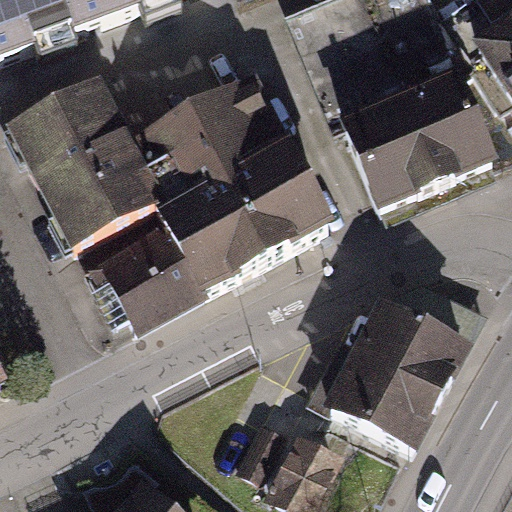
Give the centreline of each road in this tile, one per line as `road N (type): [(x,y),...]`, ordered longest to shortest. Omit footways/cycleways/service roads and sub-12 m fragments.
road 1 (residential): [(511,261),(449,252),(108,412)]
road 2 (residential): [(0,215),(81,379),(108,412)]
road 3 (primary): [(438,511),(511,379)]
